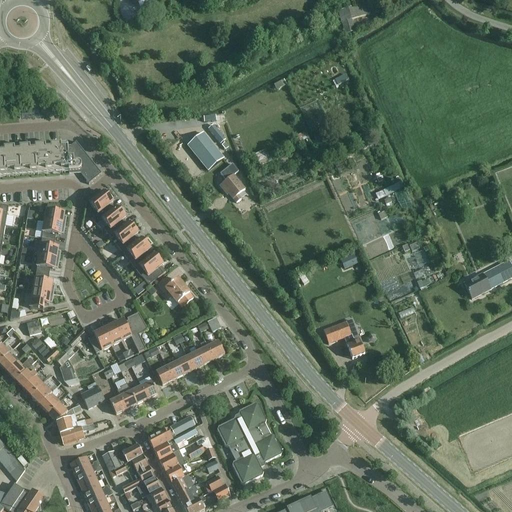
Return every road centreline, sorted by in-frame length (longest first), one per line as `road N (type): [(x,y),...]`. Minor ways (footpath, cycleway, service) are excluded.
road 1 (secondary): [(359,426),(82,92)]
road 2 (residential): [(258,366),(113,175)]
road 3 (unclassified): [(359,426),(391,396),(511,326)]
road 4 (residential): [(73,241),(121,296),(85,316),(67,274)]
road 5 (residential): [(134,429),(258,366)]
road 6 (secondary): [(457,511),(359,426)]
road 7 (residential): [(311,474),(258,366)]
